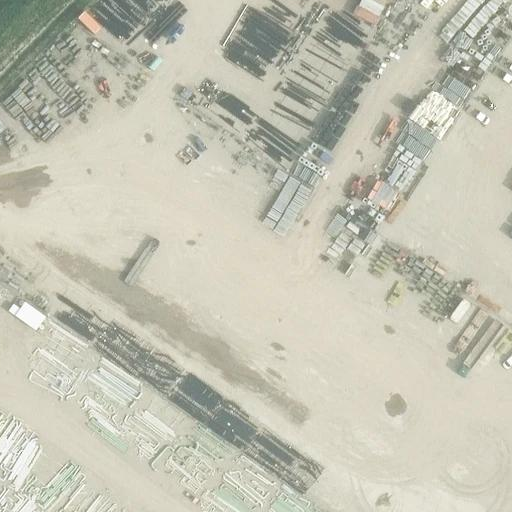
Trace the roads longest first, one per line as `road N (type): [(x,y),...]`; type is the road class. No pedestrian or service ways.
road 1 (unknown): [(278,299),(454,13)]
road 2 (unknown): [(45,218),(171,94),(243,0)]
road 3 (unknown): [(45,218),(92,225),(278,299)]
road 4 (unknown): [(378,358),(511,168)]
